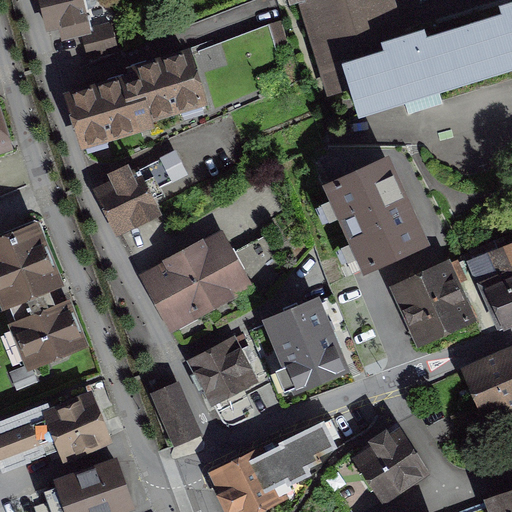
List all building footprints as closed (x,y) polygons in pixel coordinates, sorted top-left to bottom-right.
[(75,0),(42,0),(50,29),(61,26),(65,39),(84,35),(89,57),(116,50),(110,25),(91,30),(86,8),(78,10),(75,0)] [(354,84),(362,108),(511,63),(511,8),(403,41),(390,0),(302,0),(330,91),(354,84)] [(130,82),(72,98),(85,145),(150,127),(148,120),(203,105),(190,60),(129,78),(130,82)] [(0,115),(0,152),(11,149),(0,115)] [(144,148),(98,167),(123,228),(169,210),(161,189),(199,173),(187,143),(148,159),(144,148)] [(389,157),(330,181),(365,265),(423,241),(389,157)] [(37,230),(0,244),(0,296),(29,369),(83,347),(37,230)] [(222,241),(148,279),(173,327),(247,289),(222,241)] [(511,242),(472,261),(501,324),(511,319),(511,242)] [(261,247),(233,262),(246,286),(274,270),(261,247)] [(448,271),(400,291),(421,342),(469,322),(448,271)] [(316,306),(266,328),(285,368),(279,371),(290,396),(345,371),(316,306)] [(233,344),(195,364),(216,404),(255,383),(233,344)] [(511,354),(467,372),(484,415),(511,403),(511,354)] [(197,436),(178,388),(156,397),(175,445),(197,436)] [(92,398),(0,430),(0,456),(2,461),(55,442),(61,460),(108,443),(92,398)] [(328,419),(212,469),(230,511),(254,511),(267,506),(260,489),(291,475),(294,484),(313,476),(309,465),(324,459),(320,451),(339,444),(328,419)] [(356,460),(383,503),(426,476),(399,433),(391,438),(389,435),(371,446),(373,449),(356,460)] [(115,467),(59,485),(68,511),(124,511),(129,510),(115,467)] [(511,511),(511,491),(500,495),(506,511),(511,511)]
